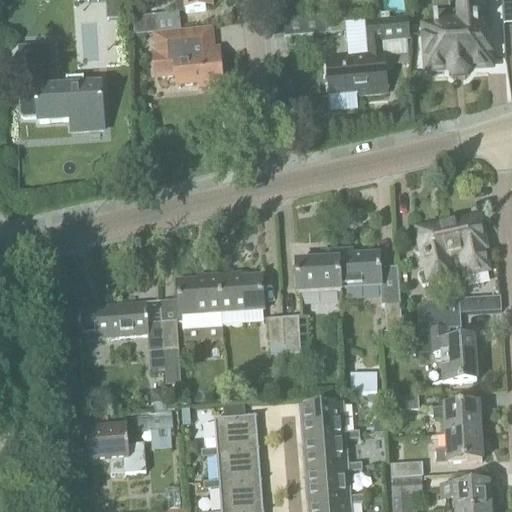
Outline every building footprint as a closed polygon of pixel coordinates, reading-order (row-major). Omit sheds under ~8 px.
[(184,0),(186,15),(206,13),(205,2),(218,1),(217,0),(184,0)] [(453,0),(455,25),(425,26),(427,76),(444,75),(445,80),(451,86),(464,86),(470,79),(469,74),(493,72),(490,23),(482,23),(480,0),(453,0)] [(504,26),(511,25),(511,1),(503,2),(503,6),(504,26)] [(133,21),(134,38),(160,35),(158,19),(133,21)] [(370,59),(327,63),(331,96),(340,96),(341,110),(358,109),(360,105),(359,98),(388,96),(384,58),(411,55),(408,21),(367,25),(370,59)] [(236,32),(174,36),(177,48),(182,47),(182,55),(199,53),(240,65),(236,32)] [(52,92),(49,47),(19,49),(22,91),(36,91),(36,95),(23,95),(20,100),(21,117),(25,120),(37,120),(38,126),(84,123),(84,133),(104,132),(101,90),(52,92)] [(180,61),(164,64),(168,90),(174,88),(175,100),(167,101),(170,116),(210,108),(212,113),(235,108),(229,66),(209,69),(209,75),(192,76),(180,61)] [(408,107),(390,108),(391,127),(410,125),(408,107)] [(295,130),(289,142),(299,147),(307,132),(302,130),(295,130)] [(448,227),(459,276),(469,273),(465,254),(479,251),(477,244),(481,243),(477,221),(473,222),(473,219),(463,221),(463,224),(448,227)] [(430,282),(459,276),(448,227),(433,231),(432,228),(422,230),(423,233),(419,234),(430,282)] [(297,299),(340,296),(338,253),(322,254),(322,264),(295,266),(297,299)] [(338,253),(340,296),(342,296),(341,291),(381,288),(382,307),(386,307),(387,336),(402,335),(398,269),(380,270),(379,256),(344,258),(344,253),(338,253)] [(180,320),(222,317),(219,278),(206,279),(206,283),(178,285),(180,320)] [(219,278),(222,317),(264,314),(261,279),(233,281),(232,278),(219,278)] [(499,300),(479,301),(480,316),(498,315),(500,315),(500,314),(499,300)] [(433,319),(459,317),(458,302),(432,304),(433,319)] [(430,333),(433,333),(433,319),(432,304),(418,320),(418,334),(430,333)] [(164,355),(162,325),(148,326),(147,306),(108,308),(109,311),(78,312),(80,345),(148,340),(150,374),(165,373),(165,365),(164,355)] [(460,332),(459,317),(433,319),(433,333),(448,332),(460,332)] [(282,321),(284,350),(284,358),(299,357),(298,320),(282,321)] [(270,350),(284,350),(282,321),(269,322),(270,350)] [(174,324),(162,325),(164,355),(176,355),(174,324)] [(433,333),(430,333),(431,355),(445,354),(447,386),(477,385),(474,342),(449,344),(448,332),(433,333)] [(179,364),(165,365),(165,373),(166,388),(181,387),(179,364)] [(387,414),(420,413),(419,401),(387,403),(387,414)] [(301,430),(302,442),(304,442),(344,439),(344,435),(342,406),(301,409),(303,429),(301,430)] [(480,436),(478,409),(434,412),(434,424),(446,423),(448,439),(480,436)] [(183,428),(191,427),(189,412),(182,412),(183,428)] [(138,432),(172,431),(171,414),(168,415),(137,417),(138,432)] [(214,422),(217,451),(258,448),(256,421),(257,420),(257,419),(214,422)] [(128,448),(127,430),(84,433),(87,466),(111,465),(112,477),(144,475),(142,447),(128,448)] [(346,470),(346,467),(344,443),(360,442),(359,434),(344,435),(344,439),(304,442),(305,461),(303,461),(304,474),(306,474),(346,470)] [(480,436),(448,439),(448,452),(436,453),(437,467),(482,464),(480,436)] [(217,459),(219,483),(260,479),(260,480),(258,448),(217,451),(201,452),(202,460),(217,459)] [(349,502),(349,499),(347,475),(362,474),(362,466),(346,467),(346,470),(306,474),(308,493),(306,493),(307,506),(309,505),(349,502)] [(391,483),(423,481),(422,466),(390,468),(391,483)] [(220,491),(221,511),(262,511),(260,480),(203,484),(204,492),(220,491)] [(392,511),(409,511),(409,496),(423,495),(423,481),(391,483),(392,511)] [(456,511),(489,511),(488,488),(442,491),(443,509),(456,508),(456,511)] [(349,511),(349,507),(365,506),(364,498),(349,499),(349,502),(309,505),(309,511),(349,511)]
